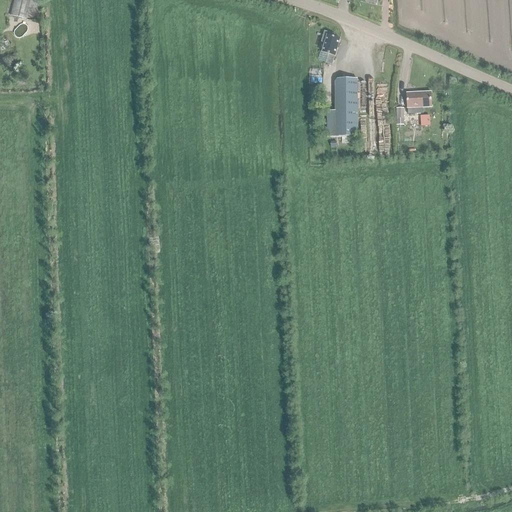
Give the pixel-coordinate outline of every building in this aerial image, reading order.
[(13,0),(10,16),(26,20),(30,0),(29,0),(13,0)] [(340,39),(334,37),(335,35),(324,32),(321,43),(323,44),(321,53),(327,55),(325,63),(332,65),(340,39)] [(327,111),(327,120),(327,137),(346,137),(350,137),(357,137),(357,79),(334,80),(334,111),(327,111)] [(432,107),(431,92),(406,93),(406,109),(407,109),(422,108),(432,107)] [(396,109),(396,126),(404,125),(404,109),(396,109)]
